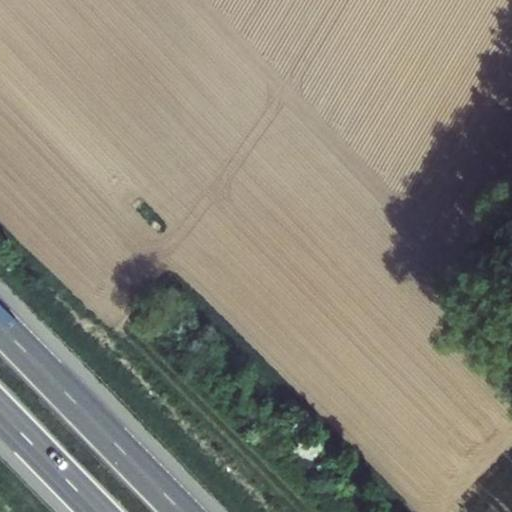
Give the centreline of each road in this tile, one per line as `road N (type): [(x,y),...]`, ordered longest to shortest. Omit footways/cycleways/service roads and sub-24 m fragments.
road 1 (motorway): [(180,511),(0,327)]
road 2 (track): [(125,332),(300,511)]
road 3 (motorway): [(0,411),(97,511)]
